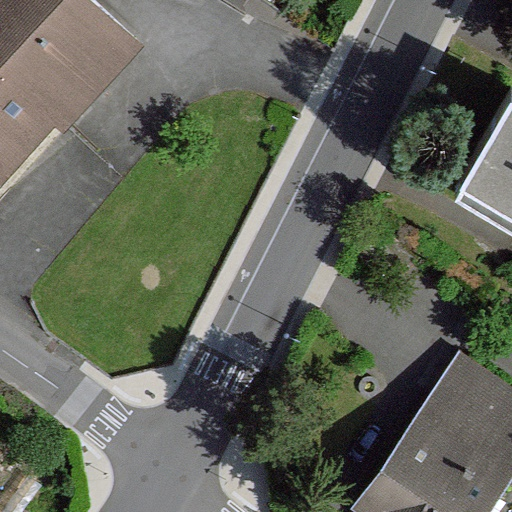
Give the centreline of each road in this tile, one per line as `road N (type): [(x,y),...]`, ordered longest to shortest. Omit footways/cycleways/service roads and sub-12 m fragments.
road 1 (tertiary): [(423,0),(238,365),(174,473)]
road 2 (residential): [(0,348),(174,473)]
